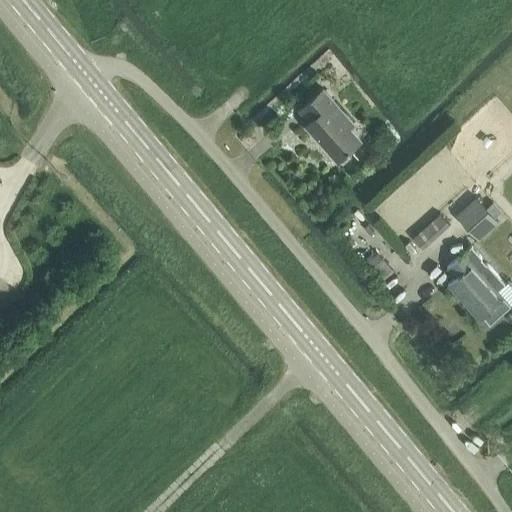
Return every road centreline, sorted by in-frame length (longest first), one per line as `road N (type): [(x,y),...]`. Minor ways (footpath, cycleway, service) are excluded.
road 1 (unclassified): [(503,511),(453,439),(185,118),(125,69),(101,69),(89,80)]
road 2 (secondary): [(89,80),(448,511)]
road 3 (unknown): [(375,344),(427,297),(389,243)]
